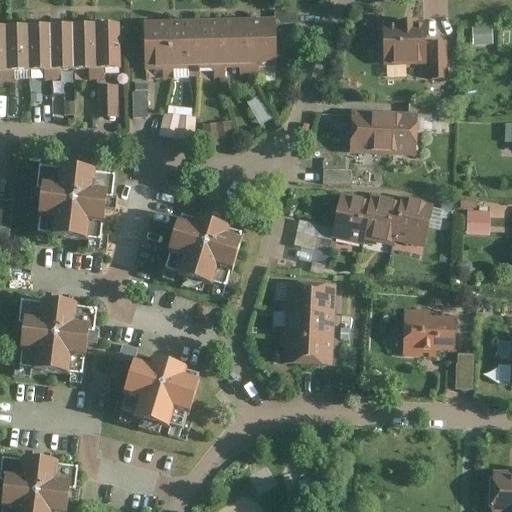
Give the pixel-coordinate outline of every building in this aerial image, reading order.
[(272,15),(248,16),(250,65),(274,64),(272,15)] [(223,17),(225,65),(250,65),(248,16),(223,17)] [(171,18),(172,67),(199,66),(198,17),(171,18)] [(223,17),(198,17),(199,66),(225,65),(223,17)] [(146,68),(172,67),(171,18),(145,19),(146,68)] [(118,65),(117,22),(95,23),(96,66),(118,65)] [(384,23),(385,63),(425,62),(425,22),(384,23)] [(72,66),(71,23),(48,24),(49,67),(72,66)] [(96,66),(95,23),(71,23),(72,66),(96,66)] [(26,67),(25,24),(2,25),(3,68),(26,67)] [(49,67),(48,24),(25,24),(26,67),(49,67)] [(495,28),(474,28),(474,44),(495,44),(495,28)] [(445,42),(430,43),(431,78),(447,78),(445,42)] [(120,116),(119,86),(99,87),(99,117),(120,116)] [(149,118),(148,93),(134,93),(134,118),(149,118)] [(272,117),(259,96),(249,103),(262,124),(272,117)] [(409,102),(409,113),(417,113),(416,119),(437,119),(437,104),(409,102)] [(383,153),(385,112),(352,110),(350,152),(383,153)] [(385,112),(383,153),(415,155),(416,119),(417,113),(409,113),(385,112)] [(198,118),(167,114),(164,135),(195,138),(198,118)] [(233,121),(204,126),(207,145),(237,140),(233,121)] [(38,235),(100,242),(106,197),(111,198),(114,178),(38,170),(36,187),(42,188),(38,235)] [(350,171),(324,170),(323,182),(350,184),(350,171)] [(333,237),(362,244),(363,239),(372,200),(343,193),(333,237)] [(395,239),(403,202),(374,195),(372,200),(363,239),(393,246),(395,239)] [(395,239),(424,245),(433,205),(404,198),(403,202),(395,239)] [(12,199),(0,199),(0,226),(9,226),(12,199)] [(467,235),(490,236),(491,212),(468,211),(467,235)] [(164,267),(225,287),(241,237),(180,217),(164,267)] [(287,312),(332,314),(334,289),(289,287),(287,312)] [(20,369),(82,376),(87,333),(92,333),(95,312),(21,304),(19,323),(24,324),(20,369)] [(431,311),(404,310),(403,356),(423,356),(423,353),(429,353),(429,357),(437,357),(437,350),(454,351),(455,318),(430,317),(431,311)] [(287,312),(286,337),(331,340),(332,314),(287,312)] [(285,363),(330,365),(331,340),(286,337),(285,363)] [(472,390),(473,356),(457,355),(456,390),(472,390)] [(137,361),(122,417),(187,435),(203,378),(137,361)] [(77,468),(0,458),(0,481),(2,482),(0,506),(0,511),(66,511),(69,491),(75,492),(77,468)] [(511,511),(511,473),(496,472),(493,511),(511,511)]
